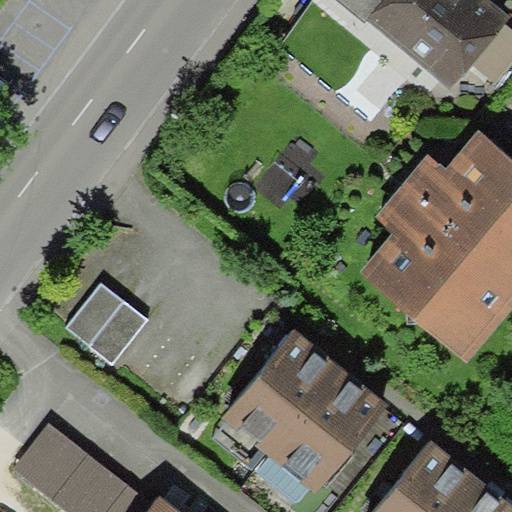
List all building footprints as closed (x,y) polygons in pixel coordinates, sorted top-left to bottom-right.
[(338,0),(365,22),(368,19),(450,89),(510,18),(488,0),(338,0)] [(511,313),(511,162),(480,133),(450,169),(425,153),(375,211),(391,228),(363,262),(474,361),(511,313)] [(148,323),(100,283),(66,324),(114,364),(148,323)] [(390,412),(291,332),(218,421),(317,501),(390,412)] [(511,511),(511,503),(432,441),(376,511),(511,511)] [(182,511),(157,492),(143,511),(182,511)]
